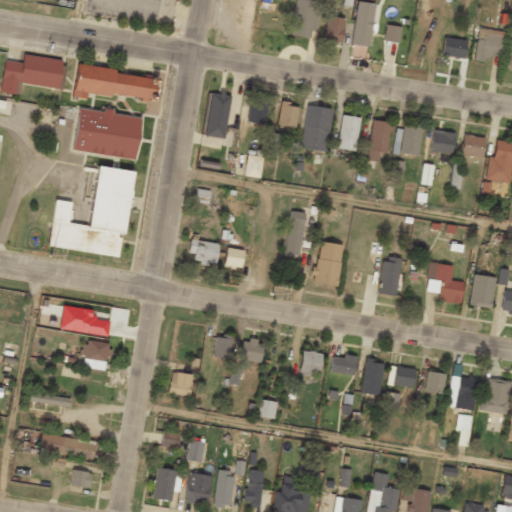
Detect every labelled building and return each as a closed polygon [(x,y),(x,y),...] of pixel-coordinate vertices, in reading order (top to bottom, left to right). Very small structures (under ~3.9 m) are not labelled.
[(315,31),(319,1),(309,0),(293,0),(289,35),(309,38),(310,30),(315,31)] [(349,44),(366,47),(374,4),(357,1),(349,44)] [(343,18),(325,16),(322,41),(341,43),(343,18)] [(397,43),(399,27),(385,24),(382,40),(397,43)] [(472,60),(485,62),(486,55),(500,57),(503,31),(476,28),(472,60)] [(462,58),(464,40),(442,37),(440,56),(462,58)] [(4,61),(0,86),(0,93),(16,95),(18,83),(60,90),(64,61),(23,55),(22,63),(4,61)] [(87,92),(152,101),(155,77),(77,66),(73,98),(86,99),(87,92)] [(203,135),(220,138),(219,146),(231,147),(233,128),(225,127),(229,95),(209,92),(203,135)] [(246,122),(263,123),(265,98),(247,97),(246,122)] [(297,105),(279,103),(276,125),(294,127),(297,105)] [(324,152),(331,109),(305,105),(299,148),(324,152)] [(134,159),(140,117),(78,109),(72,151),(134,159)] [(354,151),(358,117),(340,115),(336,149),(354,151)] [(386,153),(389,122),(370,120),(366,160),(376,161),(376,152),(386,153)] [(396,125),(391,152),(416,156),(421,130),(396,125)] [(451,153),(452,132),(430,131),(429,152),(451,153)] [(265,149),(277,151),(279,134),(267,133),(265,149)] [(481,157),(483,137),(461,135),(459,155),(481,157)] [(484,180),(508,182),(511,143),(511,141),(494,140),(492,156),(486,156),(484,180)] [(261,156),(245,155),(243,176),(258,178),(261,156)] [(401,179),(402,161),(387,160),(386,178),(401,179)] [(89,226),(67,223),(70,203),(54,200),(48,248),(119,257),(130,172),(97,167),(89,226)] [(208,190),(194,189),(193,202),(206,204),(208,190)] [(284,254),(298,255),(302,212),(288,211),(284,254)] [(192,254),(191,261),(214,265),(217,244),(189,239),(186,253),(192,254)] [(335,286),(341,245),(316,242),(311,283),(335,286)] [(242,250),(225,248),(223,265),(240,268),(242,250)] [(399,259),(382,256),(376,293),(393,296),(399,259)] [(450,265),(427,263),(423,292),(437,293),(436,301),(459,304),(461,282),(449,281),(450,265)] [(506,270),(497,269),(496,284),(504,285),(506,270)] [(490,308),(493,277),(470,275),(468,306),(490,308)] [(58,329),(105,337),(108,320),(89,317),(90,310),(61,305),(58,329)] [(214,335),(211,357),(227,359),(230,337),(214,335)] [(257,365),(262,343),(242,339),(237,361),(257,365)] [(81,368),(103,370),(105,357),(108,357),(109,343),(84,340),(81,368)] [(298,375),(318,377),(320,353),(300,351),(298,375)] [(352,375),(354,357),(330,355),(328,372),(352,375)] [(359,393),(377,395),(381,361),(362,359),(359,393)] [(413,368),(388,366),(386,384),(411,387),(413,368)] [(236,385),(239,368),(230,367),(227,383),(236,385)] [(444,375),(426,371),(422,391),(440,394),(444,375)] [(190,374),(169,372),(167,393),(188,395),(190,374)] [(448,376),(446,408),(473,409),(475,378),(448,376)] [(504,415),(509,382),(483,377),(477,410),(504,415)] [(396,411),(396,393),(382,392),(381,410),(396,411)] [(27,402),(68,406),(69,397),(27,393),(27,402)] [(272,419),(274,402),(258,399),(255,416),(272,419)] [(454,430),(467,431),(469,416),(456,414),(454,430)] [(177,448),(179,433),(161,431),(159,447),(177,448)] [(37,448),(91,459),(95,443),(41,432),(37,448)] [(184,460),(200,461),(202,442),(186,440),(184,460)] [(307,476),(317,477),(317,465),(307,465),(307,460),(299,459),(298,470),(307,470),(307,476)] [(243,462),(235,460),(233,474),(241,475),(243,462)] [(151,499),(171,500),(173,469),(153,468),(151,499)] [(337,486),(346,488),(349,470),(340,468),(337,486)] [(257,506),(262,471),(247,469),(242,504),(257,506)] [(89,472),(70,470),(68,486),(88,488),(89,472)] [(232,472),(217,470),(211,505),(226,508),(232,472)] [(365,511),(391,511),(395,489),(384,488),(386,474),(371,472),(365,511)] [(184,504),(207,505),(209,475),(186,473),(184,504)] [(270,511),(304,511),(308,492),(290,490),(291,484),(280,482),(278,492),(273,491),(270,511)] [(406,511),(425,511),(428,491),(415,489),(415,485),(402,484),(400,500),(408,501),(406,511)] [(331,511),(357,511),(359,499),(333,497),(331,511)]
